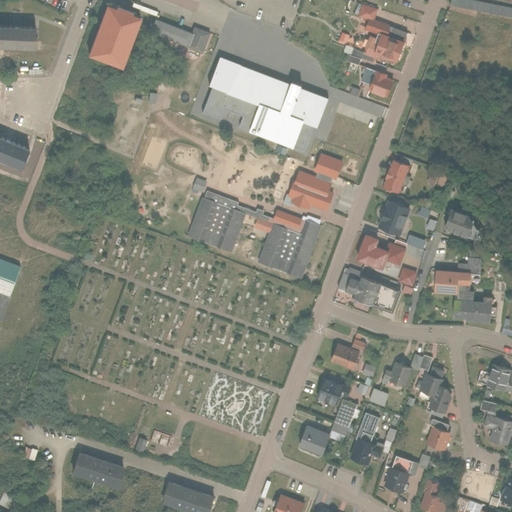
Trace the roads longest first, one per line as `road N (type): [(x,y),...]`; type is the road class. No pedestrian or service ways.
road 1 (residential): [(439,0),(323,304)]
road 2 (residential): [(323,304),(263,468)]
road 3 (residential): [(455,334),(469,442),(474,453),(511,465)]
road 4 (residential): [(323,304),(405,335),(455,334)]
road 5 (residential): [(34,107),(57,80),(89,0)]
